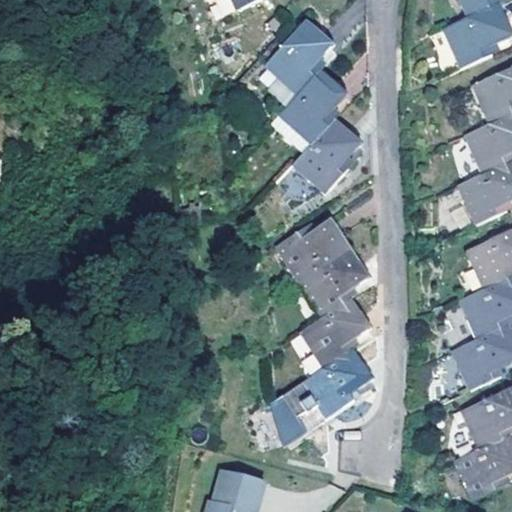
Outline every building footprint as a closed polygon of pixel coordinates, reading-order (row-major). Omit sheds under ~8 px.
[(239,8),(235,0),(223,0),(228,12),(239,8)] [(456,0),(465,19),(497,4),(495,0),(456,0)] [(465,19),(445,28),(452,44),(450,45),(460,67),(491,54),(488,47),(511,35),(511,33),(507,20),(504,22),(497,4),(465,19)] [(293,94),(317,69),(312,64),(332,44),(319,32),(317,35),(304,21),(264,63),(278,74),(277,78),(293,94)] [(287,100),(293,94),(277,78),(278,74),(264,63),(257,69),(287,100)] [(478,103),(487,124),(511,113),(511,65),(473,82),(481,101),(478,103)] [(330,83),(317,69),(293,94),(287,100),(270,118),(303,150),(331,120),(325,114),(344,92),(331,81),(330,83)] [(480,175),(511,161),(511,159),(509,153),(511,151),(511,113),(487,124),(465,133),(473,152),(471,154),(480,175)] [(303,150),(270,118),(263,126),(295,158),(302,150),(303,150)] [(295,158),(282,172),(313,201),(346,170),(339,163),(359,142),(346,130),(344,132),(331,120),(303,150),(302,150),(295,158)] [(463,204),(472,225),(504,212),(502,205),(511,200),(511,161),(480,175),(458,183),(466,202),(463,204)] [(288,261),(297,278),(347,248),(337,232),(339,229),(331,218),(307,233),(301,225),(273,242),(285,263),(288,261)] [(481,290),(511,276),(511,273),(510,269),(511,268),(511,232),(467,251),(475,267),(472,269),(481,290)] [(347,248),(297,278),(307,293),(305,295),(318,315),(347,297),(343,291),(367,277),(358,262),(356,262),(347,248)] [(464,318),(472,340),(504,327),(502,320),(511,315),(511,276),(481,290),(459,300),(466,317),(464,318)] [(357,313),(347,297),(318,315),(299,327),(309,344),(306,346),(319,368),(348,349),(344,343),(368,328),(359,312),(357,313)] [(459,300),(451,350),(472,340),(464,318),(466,317),(459,300)] [(465,392),(497,378),(494,371),(511,362),(511,344),(511,345),(504,327),(472,340),(451,350),(459,369),(457,370),(465,392)] [(319,368),(299,380),(267,400),(265,402),(277,445),(320,418),(349,400),(344,392),(368,377),(359,362),(357,364),(348,349),(319,368)] [(464,427),(473,450),(506,437),(504,429),(511,425),(511,387),(460,408),(467,426),(464,427)] [(460,408),(453,460),(473,450),(464,427),(467,426),(460,408)] [(473,450),(453,460),(460,477),(458,478),(467,501),(499,488),(496,480),(511,472),(511,449),(506,437),(473,450)] [(252,511),(260,485),(216,473),(207,503),(205,503),(202,511),(252,511)]
